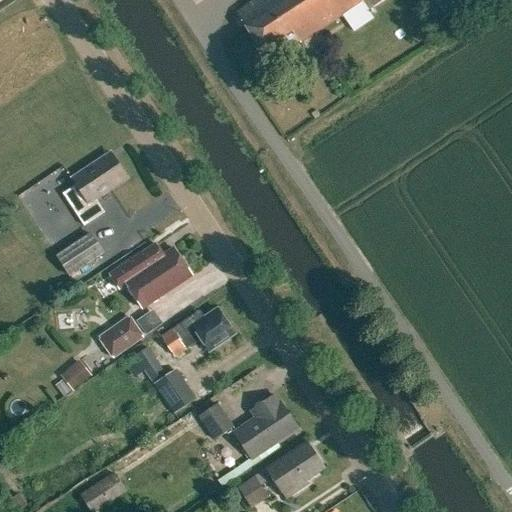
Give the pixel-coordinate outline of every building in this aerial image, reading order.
[(367,10),(381,0),(254,0),(236,13),(267,59),(286,46),(288,50),(299,42),(300,44),(362,2),(367,10)] [(422,0),(438,23),(470,0),(422,0)] [(83,226),(104,212),(95,200),(127,178),(111,154),(71,180),(75,185),(63,195),(83,226)] [(71,277),(104,256),(90,235),(57,256),(71,277)] [(109,276),(118,290),(125,285),(141,309),(191,276),(173,250),(163,257),(155,245),(109,276)] [(215,310),(189,327),(206,352),(231,335),(215,310)] [(59,315),(60,331),(76,330),(75,314),(59,315)] [(113,359),(142,338),(128,318),(99,339),(113,359)] [(134,358),(152,384),(172,414),(196,398),(175,368),(165,375),(147,349),(134,358)] [(72,390),(89,376),(78,363),(61,377),(72,390)] [(251,460),(297,429),(274,396),(251,412),(255,419),(233,434),(251,460)] [(214,440),(234,426),(217,403),(198,416),(214,440)] [(285,500),(309,484),(308,481),(325,470),(307,442),(265,470),(285,500)] [(0,476),(9,470),(0,457),(0,476)] [(91,511),(94,511),(126,491),(114,472),(80,494),(91,511)] [(250,510),(268,498),(255,477),(229,493),(235,503),(243,499),(250,510)]
